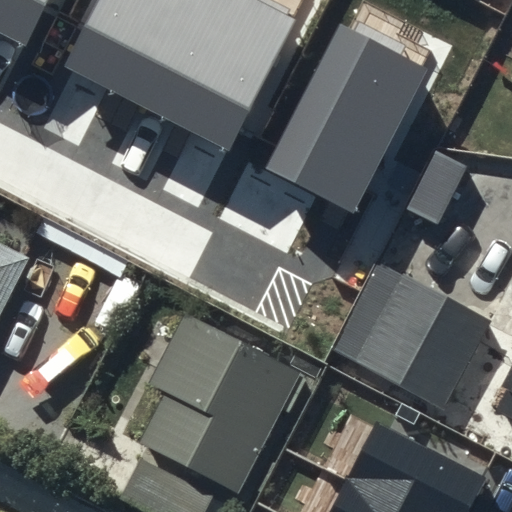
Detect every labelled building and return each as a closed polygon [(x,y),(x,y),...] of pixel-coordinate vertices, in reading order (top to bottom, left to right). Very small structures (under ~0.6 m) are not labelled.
[(0,0),(0,32),(24,45),(47,0),(0,0)] [(225,150),(293,20),(255,0),(96,0),(62,65),(225,150)] [(352,213),(427,67),(340,23),(265,169),(352,213)] [(468,168),(438,152),(409,208),(439,224),(468,168)] [(0,313),(28,261),(0,246),(0,313)] [(490,321),(377,263),(332,350),(444,408),(490,321)] [(301,370),(186,311),(150,378),(165,386),(138,438),(239,490),(301,370)] [(511,364),(501,386),(511,392),(511,364)] [(467,511),(484,478),(376,423),(329,511),(467,511)] [(203,511),(217,487),(147,450),(122,496),(151,511),(203,511)]
